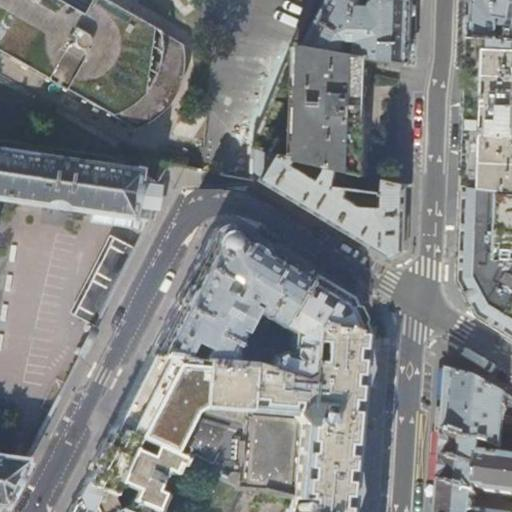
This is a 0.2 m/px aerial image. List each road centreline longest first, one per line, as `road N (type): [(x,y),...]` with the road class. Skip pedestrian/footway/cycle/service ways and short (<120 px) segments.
road 1 (residential): [(33,511),(179,230),(199,207),(247,204),(419,303)]
road 2 (residential): [(444,0),(428,267),(419,303)]
road 3 (residential): [(419,303),(401,511)]
